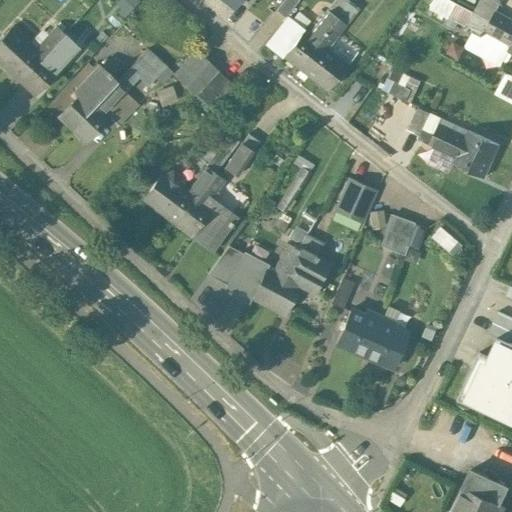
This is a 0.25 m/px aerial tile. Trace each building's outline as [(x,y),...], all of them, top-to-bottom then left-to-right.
[(62,0),(57,6),(67,16),(81,0),(62,0)] [(283,0),(276,10),(285,17),(298,0),(283,0)] [(349,0),(334,0),(328,9),(337,17),(350,1),(349,0)] [(499,0),(481,0),(474,12),(490,21),(495,11),(496,11),(501,1),(499,0)] [(350,1),(337,17),(346,24),(359,8),(350,1)] [(303,30),(291,20),(285,21),(267,44),(297,67),(337,17),(328,9),(309,33),(304,29),(303,30)] [(511,19),(496,11),(495,11),(490,21),(511,32),(511,19)] [(474,12),(466,27),(465,26),(464,28),(476,35),(482,37),(485,31),(484,31),(490,21),(474,12)] [(337,17),(297,67),(327,91),(349,64),(328,47),(346,24),(337,17)] [(511,32),(490,21),(484,31),(485,31),(511,46),(508,51),(511,53),(511,32)] [(34,49),(11,27),(0,39),(0,57),(10,66),(6,70),(20,83),(65,34),(56,26),(34,49)] [(511,46),(485,31),(482,37),(476,35),(472,42),(471,43),(503,60),(504,60),(508,51),(511,46)] [(65,34),(20,83),(33,95),(56,70),(51,65),(73,41),(65,34)] [(173,72),(148,49),(116,82),(117,83),(126,91),(139,77),(148,85),(156,77),(162,83),(173,72)] [(218,71),(197,52),(175,75),(196,94),(218,71)] [(101,67),(77,92),(78,97),(77,98),(59,117),(72,130),(117,83),(116,82),(111,77),(112,75),(109,72),(108,74),(101,67)] [(239,92),(218,71),(196,94),(218,115),(239,92)] [(511,75),(508,73),(496,94),(511,102),(511,75)] [(407,81),(404,87),(393,82),(388,92),(406,101),(414,84),(407,81)] [(117,83),(72,130),(86,142),(109,117),(105,112),(125,91),(125,92),(126,91),(117,83)] [(418,107),(407,130),(420,136),(424,128),(431,113),(418,107)] [(466,136),(439,123),(434,134),(492,161),(499,145),(469,131),(466,136)] [(434,134),(424,128),(420,136),(419,138),(429,143),(434,134)] [(249,133),(225,167),(237,175),(254,150),(260,141),(249,133)] [(492,161),(434,134),(429,143),(429,144),(457,157),(454,162),(485,177),(492,161)] [(182,178),(172,171),(166,174),(163,172),(145,198),(164,212),(163,214),(177,225),(216,172),(230,152),(221,145),(189,190),(181,184),(182,178)] [(430,154),(418,145),(413,154),(425,161),(430,154)] [(231,221),(208,204),(226,180),(216,172),(177,225),(211,248),(231,221)] [(375,191),(350,179),(338,205),(364,217),(375,191)] [(416,224),(393,215),(383,244),(406,252),(408,246),(408,245),(416,224)] [(456,251),(465,240),(443,223),(435,233),(456,251)] [(427,228),(416,224),(408,245),(408,246),(419,249),(427,228)] [(305,236),(293,229),(289,238),(301,244),(305,236)] [(298,250),(267,306),(283,315),(299,286),(305,289),(305,287),(313,292),(328,265),(317,259),(318,257),(315,256),(322,243),(305,235),(305,236),(301,244),(298,249),(298,250)] [(288,244),(274,270),(268,266),(251,297),(267,306),(298,250),(298,249),(288,244)] [(379,322),(350,309),(336,343),(365,355),(379,322)] [(408,334),(379,322),(365,355),(393,368),(408,334)] [(511,343),(497,337),(488,356),(479,352),(462,389),(462,396),(461,396),(471,401),(470,404),(511,423),(511,343)] [(507,487),(495,481),(498,475),(488,470),(485,477),(471,470),(451,511),(501,511),(504,506),(499,503),(507,487)]
